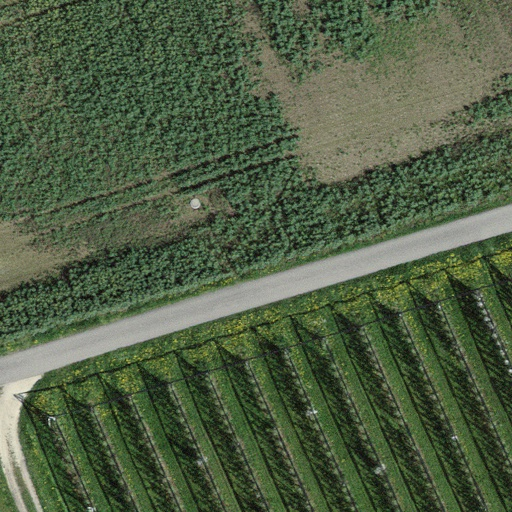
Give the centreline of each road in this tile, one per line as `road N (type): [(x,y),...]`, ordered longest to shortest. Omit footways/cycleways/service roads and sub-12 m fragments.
road 1 (unclassified): [(511,217),(0,370)]
road 2 (track): [(19,364),(10,442),(32,511)]
